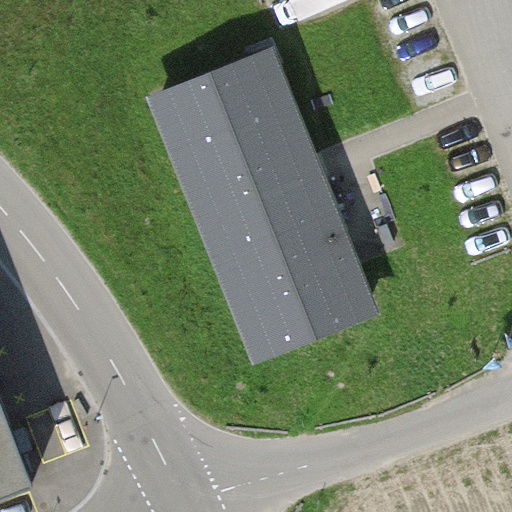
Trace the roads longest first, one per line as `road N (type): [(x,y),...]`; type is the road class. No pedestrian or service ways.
road 1 (unclassified): [(194,511),(88,313),(0,199)]
road 2 (unclassified): [(511,393),(194,511)]
